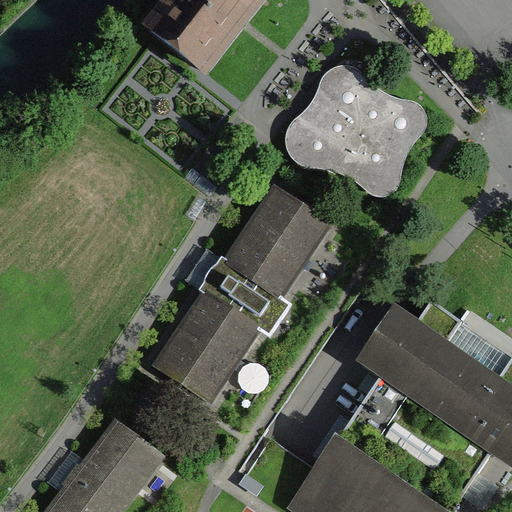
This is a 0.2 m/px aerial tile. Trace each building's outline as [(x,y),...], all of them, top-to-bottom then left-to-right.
[(243,23),(259,0),(171,0),(148,32),(205,74),(243,23)] [(399,189),(399,185),(400,176),(404,163),(417,143),(424,134),(427,124),(425,116),(421,109),(415,106),(404,105),(389,100),(380,95),(363,78),(352,69),(344,68),(334,69),(327,74),(322,83),(316,101),(308,112),(299,122),(290,131),(286,143),(288,153),(292,161),(302,169),(310,172),(330,173),(346,180),(359,189),(366,196),(372,200),(380,201),(390,199),(396,194),(399,189)] [(205,295),(158,368),(210,402),(257,331),(270,339),(293,306),(279,297),(326,226),(274,191),(227,262),(219,257),(207,274),(197,290),(205,295)] [(416,327),(395,313),(360,365),(384,381),(336,452),(298,509),(302,511),(451,511),(494,450),(503,457),(511,462),(511,359),(511,358),(495,381),(442,345),(457,322),(431,304),(416,327)] [(115,511),(156,458),(115,427),(76,478),(50,511),(115,511)]
